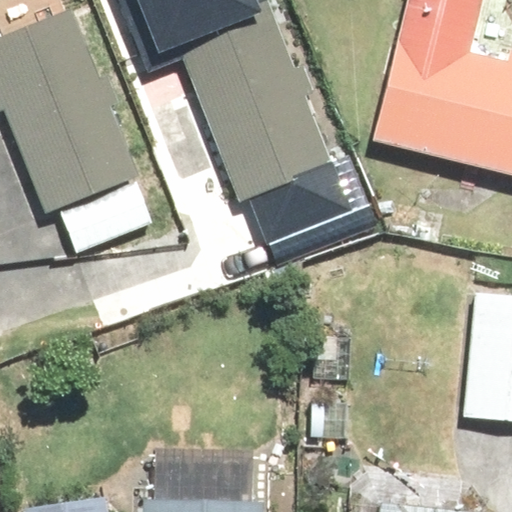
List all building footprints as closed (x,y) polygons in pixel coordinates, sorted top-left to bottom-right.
[(272,270),(370,230),(276,3),(258,11),(253,0),(116,0),(146,72),(183,57),(272,270)] [(408,0),(372,143),(511,177),(511,51),(508,50),(506,60),(469,51),(481,0),(408,0)] [(136,192),(62,5),(0,28),(0,130),(39,230),(136,192)] [(511,301),(468,298),(459,419),(511,422),(511,301)] [(351,398),(309,395),(305,441),(347,444),(351,398)]
